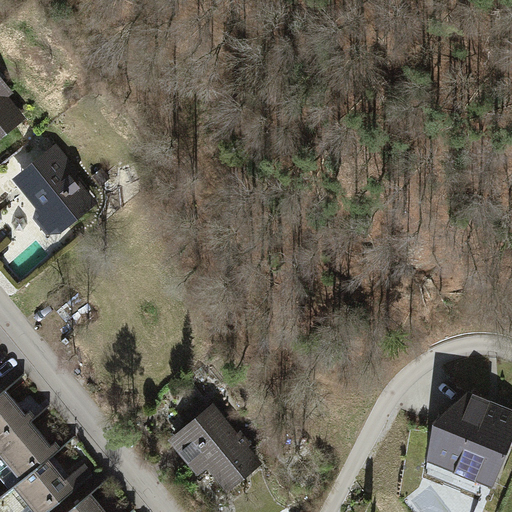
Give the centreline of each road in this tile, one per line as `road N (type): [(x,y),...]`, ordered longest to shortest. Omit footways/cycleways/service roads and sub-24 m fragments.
road 1 (residential): [(328,511),(403,378),(462,345),(511,348)]
road 2 (residential): [(166,511),(0,312)]
